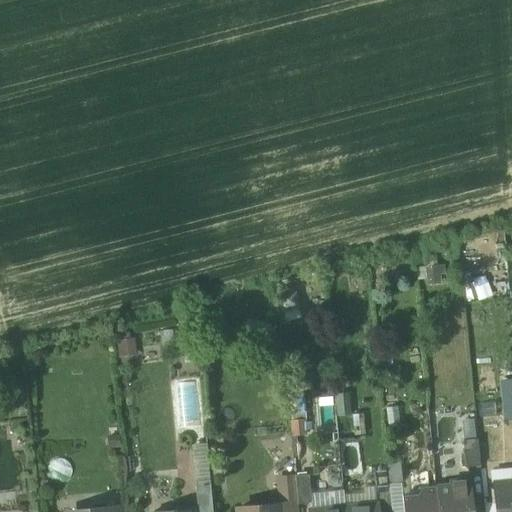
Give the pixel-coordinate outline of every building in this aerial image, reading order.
[(134,335),(117,337),(119,354),(136,352),(134,335)] [(347,398),(334,399),(336,416),(349,414),(347,398)] [(477,440),(463,441),(466,468),(480,466),(477,440)] [(206,444),(192,445),(195,481),(210,480),(206,444)] [(309,475),(295,476),(298,504),(311,502),(309,475)] [(295,476),(279,478),(282,511),(297,511),(296,504),(298,504),(295,476)] [(210,480),(195,481),(196,494),(211,492),(210,480)] [(473,511),(470,480),(450,482),(450,486),(436,487),(438,511),(473,511)] [(389,484),(374,486),(377,508),(379,508),(378,511),(382,511),(392,511),(389,484)] [(511,511),(511,486),(495,488),(497,511),(511,511)] [(418,496),(402,497),(403,511),(438,511),(436,487),(423,488),(418,496)] [(212,511),(211,492),(196,494),(197,511),(212,511)]
